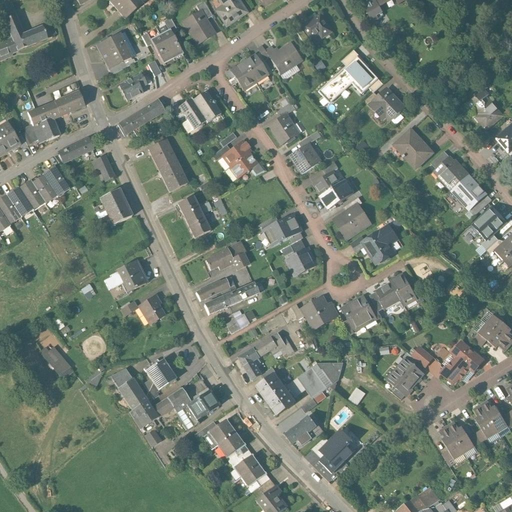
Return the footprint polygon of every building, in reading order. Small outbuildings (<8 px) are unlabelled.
[(92,0),(74,0),(80,8),(92,0)] [(143,0),(112,0),(109,4),(125,22),(146,3),(143,0)] [(238,0),(216,0),(222,8),(216,13),(226,29),(248,14),(238,0)] [(408,1),(407,0),(375,0),(362,7),(368,17),(380,10),(379,10),(395,1),(398,7),(408,1)] [(0,7),(0,13),(4,22),(16,17),(10,4),(0,7)] [(197,8),(200,13),(205,22),(212,18),(203,4),(197,8)] [(205,22),(200,13),(183,23),(197,47),(215,37),(205,22)] [(11,40),(11,41),(24,36),(16,17),(4,22),(11,40)] [(331,35),(319,17),(302,28),(311,43),(319,38),(321,42),(331,35)] [(170,33),(173,39),(175,38),(173,35),(177,33),(170,21),(164,24),(169,33),(170,33)] [(52,25),(42,29),(47,41),(52,39),(52,38),(56,36),(52,25)] [(6,41),(0,43),(0,62),(12,58),(11,56),(47,41),(42,29),(42,28),(24,36),(11,41),(11,40),(6,42),(6,41)] [(173,39),(170,33),(169,33),(160,38),(174,62),(183,58),(173,39)] [(133,59),(120,35),(97,47),(109,71),(110,71),(124,64),(133,59)] [(153,50),(155,49),(151,43),(147,35),(142,38),(147,49),(151,47),(153,50)] [(174,62),(160,38),(151,43),(155,49),(164,68),(174,62)] [(270,49),(264,53),(268,60),(280,78),(296,67),(303,62),(290,44),(277,52),(276,50),(272,53),(270,49)] [(264,53),(261,48),(255,52),(257,54),(263,63),(268,60),(264,53)] [(342,64),(349,70),(361,59),(354,52),(342,64)] [(126,69),(150,57),(148,53),(124,66),(126,69)] [(257,54),(252,58),(265,78),(270,75),(263,63),(257,54)] [(265,78),(252,58),(241,65),(254,85),(265,78)] [(379,79),(361,59),(349,70),(321,96),(330,106),(352,85),(362,96),(368,90),(373,95),(374,95),(382,87),(377,81),(379,79)] [(161,75),(154,63),(148,67),(155,79),(161,75)] [(325,69),(321,63),(315,67),(319,73),(325,69)] [(124,64),(110,71),(113,76),(126,69),(124,66),(124,64)] [(254,85),(241,65),(229,72),(237,84),(243,92),(254,85)] [(299,73),(296,67),(280,78),(284,83),(299,73)] [(48,74),(51,80),(57,76),(53,71),(48,74)] [(237,84),(229,72),(224,76),(232,87),(237,84)] [(147,88),(140,76),(118,87),(127,104),(143,96),(140,91),(147,88)] [(489,96),(485,91),(472,102),(477,107),(473,110),(478,116),(474,119),(486,132),(502,118),(485,99),(489,96)] [(404,111),(387,92),(379,100),(369,108),(383,124),(386,121),(389,125),(404,111)] [(78,94),(54,104),(59,118),(84,107),(78,94)] [(205,94),(193,103),(206,122),(208,126),(221,117),(210,101),(205,94)] [(379,100),(374,95),(373,95),(365,104),(369,108),(379,100)] [(193,103),(192,101),(179,110),(184,118),(186,121),(193,130),(206,122),(193,103)] [(158,102),(133,118),(140,129),(165,113),(158,102)] [(53,104),(27,115),(32,126),(33,128),(45,122),(45,123),(52,121),(59,118),(54,104),(53,104)] [(277,114),(281,120),(286,117),(296,110),(292,104),(277,114)] [(184,118),(179,110),(175,105),(169,109),(178,122),(184,118)] [(299,136),(286,117),(281,120),(268,129),(280,148),(299,136)] [(140,129),(133,118),(118,127),(125,139),(140,129)] [(52,121),(45,123),(45,122),(33,128),(32,126),(24,130),(26,133),(33,144),(38,141),(40,146),(59,138),(52,121)] [(193,130),(186,121),(181,124),(188,134),(193,130)] [(511,153),(511,126),(495,141),(509,156),(511,153)] [(15,140),(7,127),(0,131),(0,140),(8,154),(19,147),(15,140)] [(434,156),(411,131),(393,148),(416,172),(434,156)] [(33,144),(26,133),(20,136),(21,137),(26,147),(27,148),(33,144)] [(299,145),(302,150),(309,146),(319,139),(316,134),(299,145)] [(226,148),(237,140),(233,135),(220,145),(223,150),(226,148)] [(26,147),(21,137),(15,140),(19,147),(21,150),(26,147)] [(0,158),(8,154),(0,140),(0,158)] [(93,152),(87,140),(59,153),(59,154),(65,166),(93,152)] [(166,143),(148,152),(150,156),(158,174),(177,165),(166,143)] [(251,153),(243,143),(230,153),(221,159),(229,170),(249,155),(251,153)] [(320,164),(309,146),(302,150),(289,159),(301,176),(320,164)] [(221,159),(230,153),(226,148),(223,150),(212,158),(216,163),(221,159)] [(436,172),(449,160),(444,154),(431,166),(436,172)] [(257,165),(249,155),(229,170),(228,171),(236,181),(249,172),(257,165)] [(114,177),(105,158),(97,162),(91,164),(96,172),(99,171),(104,182),(114,177)] [(454,165),(449,160),(436,172),(433,175),(451,195),(469,178),(456,163),(454,165)] [(177,165),(158,174),(160,177),(169,196),(188,186),(177,165)] [(264,174),(257,165),(249,172),(255,180),(264,174)] [(337,171),(333,165),(322,171),(326,178),(333,173),(337,171)] [(55,171),(54,170),(53,169),(50,171),(50,173),(43,177),(43,178),(57,199),(60,199),(64,196),(63,195),(69,191),(63,183),(55,171)] [(340,184),(333,173),(326,178),(312,187),(319,198),(340,184)] [(36,180),(31,184),(45,205),(46,207),(57,199),(43,178),(37,182),(36,180)] [(486,196),(469,178),(451,195),(468,212),(486,196)] [(67,181),(63,183),(69,191),(73,188),(67,181)] [(340,184),(319,198),(318,199),(327,213),(354,195),(345,181),(340,184)] [(30,183),(18,191),(33,213),(45,205),(31,184),(30,183)] [(87,194),(84,188),(79,191),(82,197),(87,194)] [(17,190),(5,198),(21,221),(33,213),(18,191),(17,190)] [(132,218),(119,191),(100,200),(107,216),(113,227),(132,218)] [(5,198),(0,202),(0,214),(10,229),(10,228),(21,221),(5,198)] [(193,199),(177,206),(180,211),(186,224),(202,216),(193,199)] [(107,216),(100,200),(91,204),(98,220),(107,216)] [(343,209),(346,214),(358,207),(361,205),(358,200),(343,209)] [(370,227),(358,207),(346,214),(333,222),(345,242),(370,227)] [(506,224),(492,209),(472,227),(486,242),(493,237),(506,224)] [(73,213),(66,219),(70,224),(77,218),(73,213)] [(0,235),(10,229),(0,214),(0,235)] [(202,216),(186,224),(195,241),(211,233),(202,216)] [(300,234),(291,217),(277,224),(265,230),(261,232),(270,249),(289,239),(300,234)] [(265,230),(277,224),(274,218),(259,226),(261,232),(265,230)] [(398,242),(388,226),(360,245),(363,250),(375,268),(380,265),(381,266),(389,261),(388,260),(395,255),(390,248),(398,242)] [(300,234),(289,239),(292,245),(300,241),(303,240),(300,234)] [(497,242),(493,237),(486,242),(483,245),(485,248),(484,249),(487,252),(489,250),(497,242)] [(511,268),(511,237),(502,247),(494,254),(509,271),(511,268)] [(305,252),(300,241),(292,245),(289,247),(293,255),(294,257),(305,252)] [(363,250),(360,245),(357,242),(350,247),(355,255),(363,250)] [(502,247),(497,242),(489,250),(493,255),(494,254),(502,247)] [(232,248),(226,251),(231,261),(242,256),(245,255),(240,244),(236,246),(232,248)] [(293,255),(289,247),(281,251),(285,259),(293,255)] [(317,268),(307,250),(305,252),(294,257),(293,255),(285,259),(295,279),(317,268)] [(231,261),(226,251),(204,261),(210,273),(217,270),(219,273),(232,266),(231,264),(231,261)] [(248,268),(242,256),(231,261),(231,264),(232,266),(236,273),(246,269),(248,268)] [(147,286),(136,264),(117,273),(123,284),(129,295),(147,286)] [(123,284),(117,273),(110,276),(111,279),(105,282),(109,291),(123,284)] [(409,290),(401,276),(389,283),(390,285),(401,302),(404,308),(416,301),(409,290)] [(219,283),(214,285),(219,295),(234,288),(231,279),(219,284),(219,283)] [(219,295),(214,285),(195,294),(200,304),(219,295)] [(258,297),(253,285),(224,297),(229,309),(258,297)] [(401,302),(390,285),(375,294),(375,295),(384,309),(385,312),(401,302)] [(415,287),(409,290),(416,301),(421,298),(415,287)] [(384,309),(375,295),(369,298),(374,307),(377,313),(384,309)] [(287,303),(283,296),(278,299),(281,306),(287,303)] [(160,305),(155,297),(137,308),(138,310),(149,327),(153,325),(165,318),(158,307),(160,305)] [(229,309),(224,297),(203,306),(208,318),(229,309)] [(327,306),(323,298),(301,310),(300,311),(305,320),(312,333),(338,318),(331,304),(327,306)] [(369,310),(361,298),(352,303),(365,327),(375,321),(369,310)] [(365,327),(352,303),(341,309),(349,322),(355,333),(365,327)] [(138,310),(137,308),(134,304),(120,313),(124,319),(138,310)] [(299,306),(291,310),(297,321),(298,323),(305,320),(300,311),(301,310),(299,306)] [(374,307),(369,310),(375,321),(375,322),(381,319),(377,313),(374,307)] [(275,322),(264,328),(267,334),(279,327),(281,330),(297,321),(291,310),(274,319),(275,322)] [(251,312),(245,316),(248,323),(255,319),(251,312)] [(481,323),(485,327),(493,318),(489,314),(481,323)] [(230,335),(248,326),(243,316),(225,326),(230,335)] [(510,347),(511,345),(511,337),(509,335),(511,333),(493,318),(485,327),(510,347)] [(349,322),(344,325),(350,336),(356,334),(355,333),(349,322)] [(474,332),(478,336),(485,327),(481,323),(474,332)] [(499,349),(505,354),(510,347),(485,327),(478,336),(487,343),(497,351),(499,349)] [(278,335),(252,351),(258,360),(270,353),(277,350),(278,352),(285,348),(288,346),(281,335),(279,337),(278,335)] [(487,343),(478,336),(473,342),(482,349),(487,343)] [(303,349),(305,353),(317,349),(314,340),(305,343),(306,346),(303,347),(303,349)] [(73,368),(49,344),(38,355),(61,379),(73,368)] [(485,364),(461,344),(450,358),(453,360),(445,369),(439,377),(454,389),(459,383),(461,384),(469,374),(474,378),(485,364)] [(277,350),(270,353),(275,360),(276,360),(282,356),(284,359),(292,354),(288,346),(285,348),(278,352),(277,350)] [(419,349),(411,359),(416,363),(426,370),(434,361),(419,349)] [(237,360),(243,370),(253,364),(258,360),(252,351),(237,360)] [(344,353),(343,365),(352,367),(351,354),(344,353)] [(403,360),(404,361),(412,367),(416,363),(411,359),(407,355),(403,360)] [(442,367),(445,369),(453,360),(450,358),(442,367)] [(162,361),(144,374),(149,381),(153,386),(148,394),(153,401),(159,397),(156,393),(175,380),(162,361)] [(404,361),(394,372),(415,389),(424,378),(412,367),(404,361)] [(261,377),(253,364),(243,370),(251,383),(261,377)] [(338,382),(343,365),(316,365),(312,369),(327,390),(329,389),(338,382)] [(343,365),(338,382),(348,386),(352,367),(343,365)] [(327,390),(312,369),(296,379),(305,391),(312,401),(313,400),(322,394),(327,390)] [(93,370),(88,385),(96,388),(102,373),(93,370)] [(118,391),(133,382),(126,371),(112,379),(118,391)] [(394,372),(385,383),(395,392),(404,399),(405,400),(415,389),(394,372)] [(283,389),(273,376),(254,389),(264,404),(284,391),(283,389)] [(305,391),(296,379),(285,387),(288,390),(285,392),(291,401),(305,391)] [(153,386),(149,381),(143,386),(148,394),(153,386)] [(145,402),(133,382),(118,391),(116,392),(131,414),(147,404),(145,402)] [(338,382),(329,389),(333,392),(355,409),(364,395),(355,389),(348,386),(338,382)] [(181,391),(165,401),(172,411),(175,416),(185,409),(191,406),(181,391)] [(285,392),(284,391),(264,404),(275,420),(295,406),(285,392)] [(395,392),(392,396),(400,402),(404,399),(395,392)] [(153,401),(148,394),(145,402),(147,404),(146,406),(153,401)] [(326,399),(322,394),(313,400),(316,406),(326,399)] [(218,410),(209,395),(191,406),(185,409),(195,424),(218,410)] [(316,406),(313,400),(312,401),(301,409),(305,415),(317,407),(316,406)] [(165,401),(150,411),(156,421),(172,411),(165,401)] [(492,412),(486,403),(480,407),(498,436),(507,430),(500,420),(494,410),(492,412)] [(146,406),(147,404),(131,414),(141,431),(156,421),(146,406)] [(480,407),(472,412),(478,421),(475,422),(481,432),(488,442),(498,436),(480,407)] [(185,409),(175,416),(186,433),(197,427),(195,424),(185,409)] [(511,422),(507,415),(500,420),(507,430),(510,434),(511,433),(511,422)] [(298,425),(299,426),(307,437),(315,430),(307,419),(298,425)] [(235,434),(226,421),(216,428),(208,434),(209,434),(218,447),(235,434)] [(208,434),(216,428),(213,423),(194,436),(195,437),(198,442),(209,434),(208,434)] [(459,432),(454,424),(447,428),(465,457),(475,450),(468,440),(462,430),(459,432)] [(307,437),(299,426),(284,437),(292,447),(297,443),(301,449),(310,441),(307,437)] [(331,475),(352,452),(345,446),(348,442),(343,438),(347,434),(340,428),(318,452),(321,455),(316,461),(324,468),(331,475)] [(447,428),(439,433),(445,441),(441,443),(448,454),(454,463),(465,457),(447,428)] [(507,430),(498,436),(501,441),(510,434),(507,430)] [(155,432),(145,438),(151,448),(161,442),(155,432)] [(481,432),(475,436),(481,446),(488,442),(481,432)] [(245,447),(235,434),(218,447),(227,460),(245,447)] [(475,436),(468,440),(475,450),(481,446),(475,436)] [(498,436),(488,442),(491,447),(501,441),(498,436)] [(248,452),(245,447),(227,460),(230,465),(248,452)] [(475,450),(465,457),(468,462),(478,455),(475,450)] [(252,457),(248,452),(230,465),(234,470),(252,457)] [(448,454),(442,458),(450,469),(456,466),(454,463),(448,454)] [(259,467),(252,457),(234,470),(233,470),(240,480),(259,467)] [(465,457),(454,463),(456,466),(450,469),(451,472),(468,462),(465,457)] [(266,477),(259,467),(240,480),(247,490),(248,489),(266,477)] [(269,482),(266,477),(248,489),(252,495),(259,489),(269,482)] [(270,481),(269,482),(259,489),(265,496),(275,488),(270,481)] [(282,495),(276,487),(275,488),(265,496),(257,503),(263,511),(285,511),(288,510),(278,499),(282,495)] [(429,488),(397,511),(427,511),(438,504),(441,502),(429,488)] [(248,489),(247,490),(243,493),(247,498),(252,495),(248,489)] [(504,511),(511,507),(511,500),(495,511),(504,511)] [(442,508),(438,504),(427,511),(455,511),(448,503),(442,508)]
